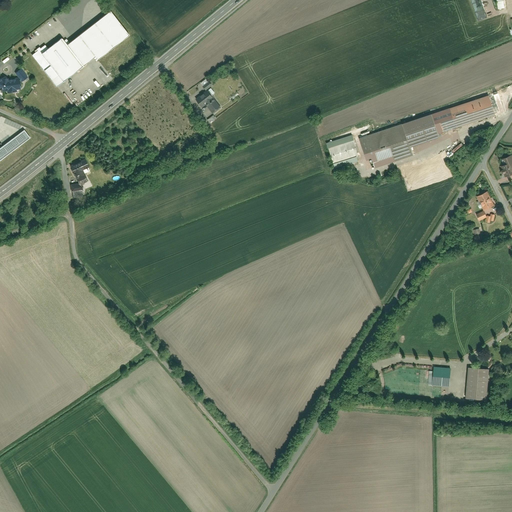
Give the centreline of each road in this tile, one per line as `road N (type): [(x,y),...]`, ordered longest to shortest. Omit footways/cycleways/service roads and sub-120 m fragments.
road 1 (residential): [(262,511),(483,163)]
road 2 (track): [(68,215),(77,261),(273,492)]
road 3 (primary): [(66,141),(236,0)]
